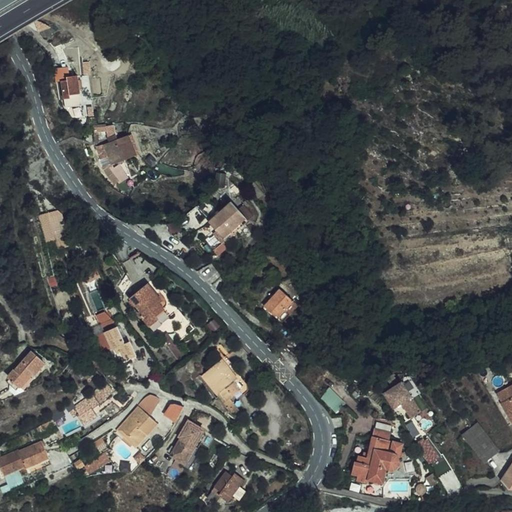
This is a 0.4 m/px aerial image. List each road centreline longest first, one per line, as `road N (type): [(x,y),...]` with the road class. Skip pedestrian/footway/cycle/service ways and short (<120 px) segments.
road 1 (tertiary): [(0,24),(28,77),(45,136),(79,195),(97,216),(187,274),(315,410),(323,450),(317,467),(274,511)]
road 2 (track): [(311,480),(384,505),(511,497)]
